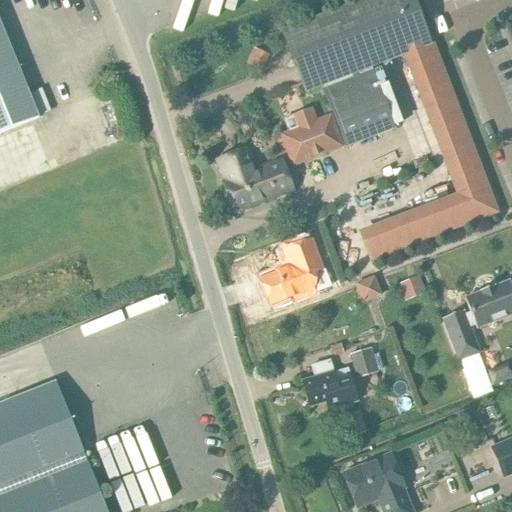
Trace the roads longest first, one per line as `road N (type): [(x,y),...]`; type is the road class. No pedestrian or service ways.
road 1 (unclassified): [(276,511),(145,64),(118,0)]
road 2 (residential): [(511,147),(472,40),(472,21),(510,0)]
